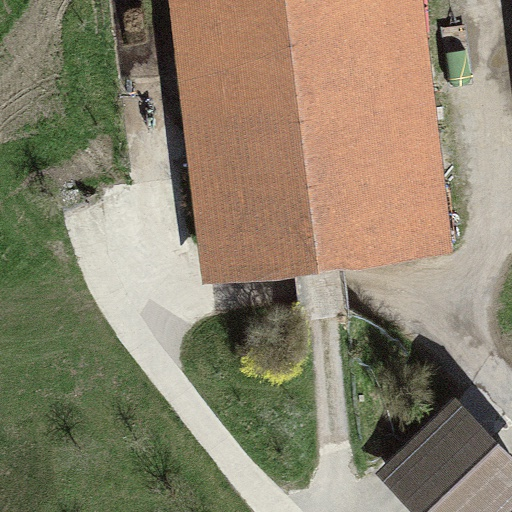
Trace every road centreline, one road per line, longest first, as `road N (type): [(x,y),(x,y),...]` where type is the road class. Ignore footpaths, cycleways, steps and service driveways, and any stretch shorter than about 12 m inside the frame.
road 1 (track): [(279,511),(146,329),(161,300),(286,292)]
road 2 (unclassified): [(511,391),(391,283),(286,292)]
